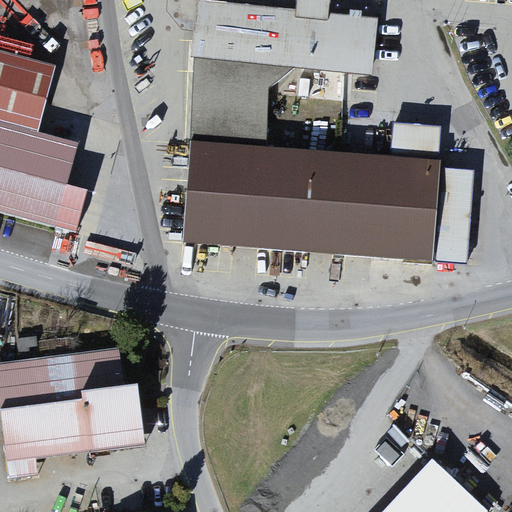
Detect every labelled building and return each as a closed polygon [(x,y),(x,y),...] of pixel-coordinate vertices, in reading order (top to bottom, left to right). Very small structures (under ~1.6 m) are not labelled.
[(334,0),(299,0),(299,9),(205,0),(201,0),(196,55),(375,73),(380,20),(333,15),(334,0)] [(42,131),(61,68),(0,49),(0,207),(82,232),(94,191),(70,184),(82,143),(42,131)] [(394,152),(195,141),(189,246),(470,261),(475,167),(441,165),(443,124),(396,121),(394,152)] [(127,346),(0,364),(0,383),(11,459),(141,439),(127,346)] [(489,511),(492,509),(437,459),(388,511),(489,511)]
